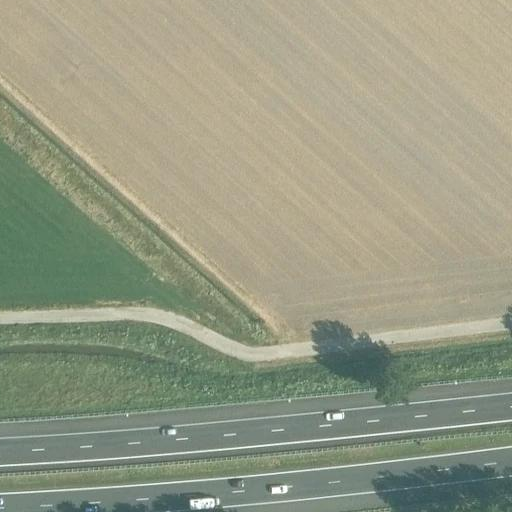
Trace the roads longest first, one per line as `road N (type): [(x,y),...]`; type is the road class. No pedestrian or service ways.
road 1 (track): [(0,319),(159,318),(257,358),(511,326)]
road 2 (motorway): [(0,507),(511,461)]
road 3 (motorway): [(511,406),(0,451)]
